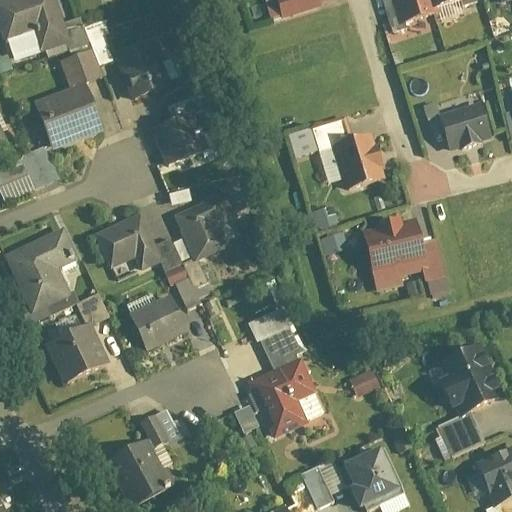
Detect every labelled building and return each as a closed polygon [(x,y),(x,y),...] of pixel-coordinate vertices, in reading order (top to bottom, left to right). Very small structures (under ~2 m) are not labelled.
[(0,0),(0,44),(20,38),(27,57),(60,46),(44,0),(0,0)] [(425,17),(419,0),(379,0),(390,29),(425,17)] [(460,5),(458,0),(419,0),(425,17),(460,5)] [(104,61),(120,103),(170,84),(154,41),(104,61)] [(511,73),(486,80),(501,142),(511,139),(511,73)] [(95,134),(77,86),(23,106),(41,154),(95,134)] [(485,136),(473,102),(424,117),(435,152),(485,136)] [(191,115),(141,134),(155,171),(205,152),(191,115)] [(322,146),(336,196),(382,183),(368,133),(322,146)] [(44,153),(0,171),(0,204),(2,208),(57,185),(44,153)] [(162,207),(180,253),(210,242),(202,220),(218,214),(209,189),(162,207)] [(318,231),(337,226),(332,210),(314,214),(318,231)] [(127,274),(161,259),(140,212),(84,237),(100,273),(123,263),(127,274)] [(353,248),(364,288),(430,269),(418,225),(402,230),(399,217),(375,224),(379,240),(353,248)] [(0,252),(0,282),(17,320),(58,302),(46,275),(68,265),(52,229),(0,252)] [(325,258),(346,252),(341,237),(320,243),(325,258)] [(198,273),(186,279),(192,292),(205,285),(198,273)] [(211,298),(206,287),(191,294),(183,275),(168,282),(182,312),(211,298)] [(111,304),(136,355),(178,335),(170,319),(160,297),(138,307),(132,294),(111,304)] [(99,301),(77,306),(82,329),(105,324),(99,301)] [(25,338),(47,388),(91,369),(69,319),(25,338)] [(422,369),(446,420),(495,397),(471,346),(422,369)] [(306,396),(291,363),(236,388),(260,441),(296,425),(287,405),(306,396)] [(356,403),(379,390),(369,373),(346,386),(356,403)] [(232,418),(241,438),(255,432),(247,411),(232,418)] [(444,465),(484,446),(469,415),(434,432),(438,441),(433,443),(444,465)] [(111,504),(159,480),(140,441),(92,465),(111,504)] [(462,466),(480,511),(485,511),(511,501),(511,459),(507,448),(462,466)] [(380,511),(403,501),(382,458),(339,479),(354,511),(380,511)] [(321,511),(333,508),(329,498),(339,494),(330,467),(299,478),(310,511),(321,511)]
